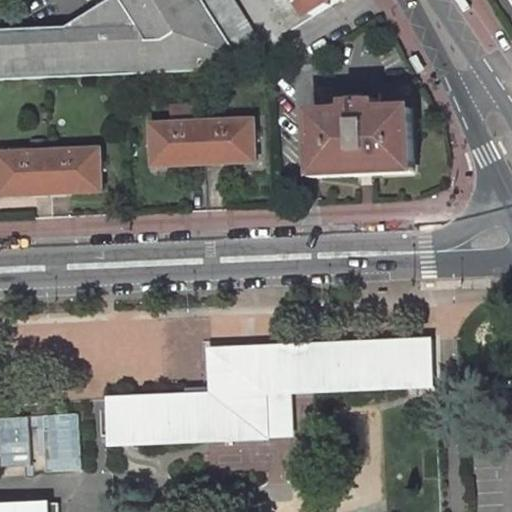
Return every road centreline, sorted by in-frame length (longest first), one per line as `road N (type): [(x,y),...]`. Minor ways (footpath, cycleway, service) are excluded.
road 1 (tertiary): [(511,233),(436,251),(0,270)]
road 2 (tertiary): [(413,0),(511,200)]
road 3 (tertiary): [(511,106),(435,0)]
